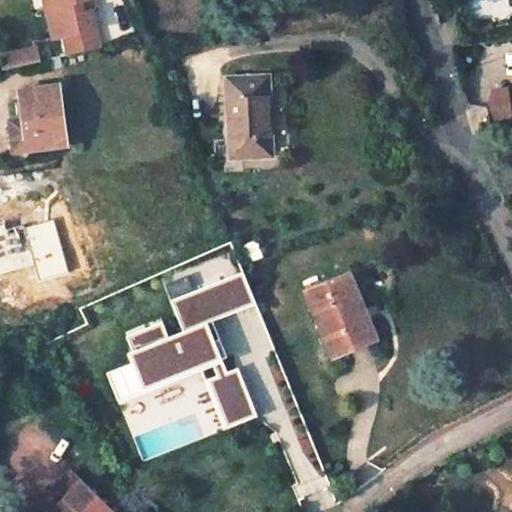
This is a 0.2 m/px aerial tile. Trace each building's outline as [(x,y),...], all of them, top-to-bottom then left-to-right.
[(61,36),(66,56),(97,49),(89,13),(80,15),(78,1),(84,0),(41,0),(51,39),(61,36)] [(0,55),(0,65),(1,71),(36,63),(33,48),(0,55)] [(268,85),(236,86),(236,124),(229,123),(229,158),(270,156),(268,85)] [(26,98),(42,155),(80,144),(63,86),(26,98)] [(228,86),(229,123),(236,124),(236,86),(228,86)] [(42,155),(33,123),(18,127),(28,159),(42,155)] [(188,260),(201,290),(229,277),(217,248),(188,260)] [(351,273),(302,292),(330,362),(369,345),(357,314),(365,310),(351,273)] [(120,291),(88,304),(94,320),(126,306),(120,291)] [(357,314),(369,345),(378,341),(365,310),(357,314)] [(114,333),(90,352),(117,386),(122,383),(130,393),(133,391),(135,393),(171,365),(186,366),(195,377),(208,367),(210,352),(184,321),(172,319),(166,324),(161,318),(146,316),(142,323),(120,340),(114,333)] [(244,372),(213,377),(220,424),(251,420),(244,372)] [(120,511),(74,467),(44,498),(53,509),(50,511),(120,511)]
